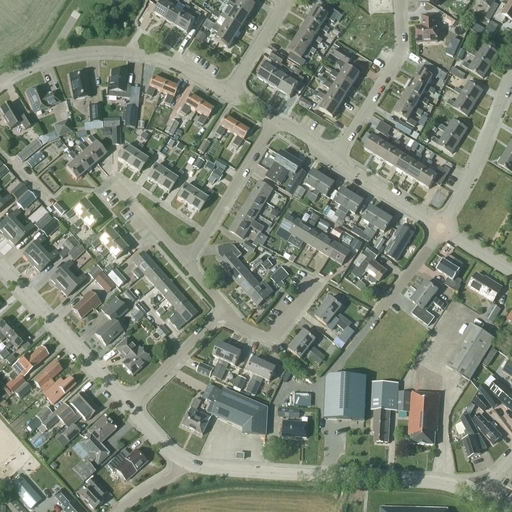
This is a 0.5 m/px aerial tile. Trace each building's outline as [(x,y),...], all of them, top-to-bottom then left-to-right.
[(173,8),(175,9),(179,2),(178,1),(178,0),(174,0),(171,6),(162,1),(154,14),(165,21),(173,8)] [(239,0),(240,0),(236,7),(235,9),(248,17),(255,6),(248,2),(248,0),(239,0)] [(490,8),(484,19),(489,22),(498,6),(493,3),(495,0),(477,0),(477,1),(490,8)] [(511,1),(510,0),(504,12),(499,9),(492,19),(502,25),(506,18),(511,21),(511,1)] [(235,9),(236,7),(229,3),(227,7),(233,11),(229,18),(228,20),(241,28),(248,17),(235,9)] [(176,28),(184,14),(186,15),(190,9),(188,8),(186,6),(182,13),(175,9),(173,8),(165,21),(173,26),(176,28)] [(315,8),(308,19),(321,27),(322,26),(326,19),(333,23),(339,14),(326,6),(322,12),(315,8)] [(220,18),(221,16),(214,11),(211,16),(218,20),(220,18)] [(184,14),(176,28),(187,35),(195,22),(196,23),(200,15),(197,13),(192,20),(186,15),(184,14)] [(227,22),(222,29),(222,30),(235,38),(241,28),(228,20),(229,18),(222,14),(220,18),(227,22)] [(437,43),(436,27),(435,16),(421,16),(422,27),(416,28),(416,44),(437,43)] [(452,27),(455,22),(446,17),(443,22),(452,27)] [(308,19),(301,30),(315,38),(316,37),(320,30),(327,34),(329,30),(322,26),(321,27),(308,19)] [(218,35),(215,41),(228,49),(235,38),(222,30),(222,29),(216,24),(215,26),(207,21),(202,28),(208,31),(209,29),(218,35)] [(494,33),(488,29),(484,35),(490,38),(494,33)] [(323,41),(316,37),(315,38),(301,30),(295,41),(308,49),(309,47),(313,40),(320,45),(323,41)] [(200,32),(195,40),(200,43),(205,36),(200,32)] [(309,47),(308,49),(295,41),(288,52),(291,54),(288,59),(302,68),(305,62),(301,60),(307,51),(314,56),(316,52),(309,47)] [(469,54),(475,58),(490,67),(498,54),(483,45),(478,54),(472,50),(469,54)] [(344,70),(340,76),(339,78),(352,86),(359,75),(346,67),(352,59),(338,50),(339,49),(334,46),(329,54),(339,61),(336,65),(344,70)] [(456,59),(461,61),(465,52),(460,50),(456,59)] [(273,52),(269,58),(281,65),(284,60),(273,52)] [(490,67),(475,58),(470,66),(464,63),(462,67),(482,79),(490,67)] [(278,64),(274,71),(265,65),(257,78),(268,85),(276,72),(278,73),(282,66),(278,64)] [(428,73),(438,79),(442,73),(431,67),(428,73)] [(449,74),(454,77),(458,72),(452,68),(449,74)] [(268,85),(279,92),(287,79),(289,80),(293,73),(290,71),(289,70),(285,77),(278,73),(276,72),(268,85)] [(419,70),(413,81),(426,89),(425,91),(433,96),(436,91),(428,87),(433,78),(419,70)] [(338,80),(334,87),(333,88),(346,97),(352,86),(339,78),(340,76),(332,71),(330,75),(338,80)] [(106,97),(129,100),(130,88),(124,88),(126,73),(111,72),(110,79),(108,79),(106,97)] [(90,99),(85,73),(69,76),(73,102),(90,99)] [(287,79),(279,92),(290,99),(293,94),(298,97),(300,93),(295,90),(298,86),(299,87),(304,80),(300,77),(295,84),(289,80),(287,79)] [(154,90),(161,93),(165,83),(152,78),(148,88),(145,96),(151,98),(154,90)] [(413,81),(406,92),(420,100),(419,102),(427,107),(429,102),(421,97),(425,91),(426,89),(413,81)] [(331,91),(327,97),(326,99),(339,107),(346,97),(333,88),(334,87),(326,82),(323,86),(331,91)] [(165,83),(161,93),(167,96),(163,104),(169,106),(173,98),(178,88),(165,83)] [(454,92),(460,96),(475,105),(482,92),(468,83),(463,92),(453,86),(451,90),(454,92)] [(26,94),(34,115),(48,109),(48,108),(60,103),(55,92),(44,97),(40,88),(33,91),(31,89),(27,91),(27,93),(26,94)] [(313,92),(308,89),(304,96),(309,99),(313,92)] [(406,92),(400,103),(413,111),(412,113),(420,117),(423,113),(415,108),(419,102),(420,100),(406,92)] [(326,99),(327,97),(319,93),(318,94),(316,97),(324,102),(319,110),(332,118),(339,107),(326,99)] [(190,109),(195,112),(201,103),(189,96),(184,105),(180,113),(185,116),(190,109)] [(475,105),(460,96),(455,104),(449,100),(446,104),(467,117),(475,105)] [(297,104),(308,110),(311,105),(300,99),(297,104)] [(195,112),(196,112),(201,116),(196,124),(202,127),(207,119),(207,120),(213,110),(201,103),(195,112)] [(413,111),(400,103),(394,114),(406,122),(406,123),(414,128),(417,124),(409,119),(412,113),(413,111)] [(20,124),(25,131),(33,126),(27,116),(21,119),(16,111),(14,112),(10,104),(0,109),(0,110),(4,118),(2,119),(9,131),(20,124)] [(101,123),(100,107),(88,107),(90,124),(101,123)] [(126,128),(135,129),(137,108),(128,108),(126,128)] [(225,131),(231,134),(237,125),(225,118),(219,127),(215,135),(220,138),(225,131)] [(103,120),(103,128),(111,128),(111,120),(103,120)] [(53,127),(58,139),(71,133),(67,121),(53,127)] [(164,133),(172,137),(178,126),(170,121),(164,133)] [(395,127),(410,137),(413,130),(398,121),(395,127)] [(438,130),(445,134),(459,143),(467,130),(452,121),(447,130),(441,126),(438,130)] [(372,137),(364,150),(375,157),(383,144),(385,145),(389,137),(386,135),(390,129),(381,123),(377,129),(385,135),(380,142),(372,137)] [(231,134),(232,135),(237,138),(232,146),(237,149),(242,141),(243,141),(248,132),(237,125),(231,134)] [(110,138),(109,130),(101,131),(101,139),(110,138)] [(111,130),(111,147),(120,147),(119,130),(111,130)] [(459,143),(445,134),(439,142),(433,138),(431,142),(451,155),(459,143)] [(87,151),(85,152),(95,164),(105,156),(96,145),(97,144),(90,136),(87,139),(93,146),(87,151)] [(36,142),(41,148),(42,147),(46,145),(46,144),(44,140),(42,137),(36,142)] [(186,149),(194,154),(201,143),(192,138),(186,149)] [(197,152),(203,156),(209,145),(203,141),(197,152)] [(375,157),(385,163),(394,150),(395,151),(400,144),(396,141),(391,149),(385,145),(383,144),(375,157)] [(86,172),(87,171),(95,164),(85,152),(87,151),(81,145),(77,148),(83,154),(77,159),(76,160),(86,172)] [(143,147),(141,146),(139,145),(134,152),(125,147),(117,160),(128,167),(136,154),(138,155),(143,147)] [(25,150),(31,157),(35,153),(29,146),(25,150)] [(385,163),(396,170),(404,157),(406,158),(411,150),(407,147),(402,155),(395,151),(394,150),(385,163)] [(138,155),(136,154),(128,167),(138,174),(147,161),(148,162),(153,154),(149,152),(144,159),(138,155)] [(274,186),(275,185),(291,159),(281,152),(273,165),(267,174),(268,174),(264,180),(274,186)] [(511,156),(505,152),(497,165),(511,174),(511,173),(511,156)] [(27,165),(31,170),(45,159),(39,153),(29,161),(30,162),(27,165)] [(76,181),(86,172),(76,160),(77,159),(71,153),(68,156),(74,163),(66,169),(76,181)] [(396,170),(407,177),(415,164),(417,165),(422,157),(420,156),(417,154),(412,162),(406,158),(404,157),(396,170)] [(192,168),(198,172),(203,163),(203,162),(204,161),(199,158),(198,160),(198,159),(192,168)] [(302,165),(291,159),(275,185),(279,187),(288,174),(294,178),(302,165)] [(227,166),(217,160),(213,165),(223,172),(227,166)] [(407,177),(417,183),(426,170),(427,171),(432,163),(431,162),(428,161),(423,169),(417,165),(415,164),(407,177)] [(208,162),(205,167),(211,171),(214,166),(208,162)] [(172,167),(171,166),(169,164),(164,172),(155,166),(147,179),(157,186),(166,173),(167,174),(172,167)] [(426,170),(417,183),(428,190),(433,183),(439,187),(450,171),(445,168),(444,167),(443,170),(439,167),(434,175),(427,171),(426,170)] [(207,182),(212,185),(215,181),(218,183),(222,177),(221,176),(223,173),(217,169),(215,172),(214,171),(207,182)] [(167,175),(167,174),(166,173),(157,186),(168,194),(177,181),(178,181),(183,174),(179,171),(174,179),(167,175)] [(305,185),(315,191),(323,178),(313,172),(305,185)] [(333,185),(323,179),(323,178),(315,191),(313,195),(309,202),(313,204),(319,194),(326,197),(333,185)] [(284,192),(291,196),(299,185),(291,180),(284,192)] [(259,183),(251,195),(265,203),(272,191),(259,183)] [(9,194),(16,201),(27,191),(20,184),(9,194)] [(202,187),(200,185),(198,184),(193,192),(185,186),(177,199),(187,206),(196,193),(197,194),(202,187)] [(292,196),(300,201),(306,192),(298,187),(292,196)] [(331,221),(336,224),(353,197),(342,190),(334,203),(340,207),(331,221)] [(197,194),(196,193),(187,206),(198,213),(207,200),(208,201),(213,194),(209,191),(204,199),(197,194)] [(15,204),(23,212),(36,200),(28,192),(15,204)] [(309,202),(313,195),(309,193),(303,202),(307,205),(309,202)] [(251,195),(244,207),(257,215),(265,203),(251,195)] [(0,201),(0,210),(4,206),(11,200),(8,196),(1,202),(0,201)] [(353,197),(336,224),(341,227),(344,223),(342,221),(349,212),(355,215),(363,203),(353,197)] [(93,211),(92,210),(84,201),(73,212),(72,211),(65,216),(68,220),(75,214),(80,220),(81,221),(93,211)] [(53,208),(61,217),(66,212),(58,203),(53,208)] [(250,228),(260,234),(261,234),(264,229),(253,222),(257,215),(244,207),(236,219),(250,228)] [(363,235),(367,237),(381,214),(371,208),(363,221),(369,225),(363,235)] [(0,226),(0,232),(5,238),(18,226),(13,221),(20,215),(17,211),(10,217),(0,226)] [(101,221),(93,211),(81,221),(80,220),(73,226),(76,229),(83,223),(90,231),(101,221)] [(381,214),(367,237),(371,240),(377,229),(384,233),(392,221),(381,214)] [(33,227),(39,232),(51,220),(46,215),(33,227)] [(280,228),(292,236),(301,222),(288,215),(280,228)] [(292,236),(305,243),(313,230),(312,230),(319,218),(314,215),(308,227),(301,222),(292,236)] [(242,240),(250,228),(236,219),(229,232),(242,240)] [(40,232),(47,239),(60,227),(53,220),(40,232)] [(317,229),(325,234),(330,227),(321,221),(317,229)] [(18,226),(5,238),(14,247),(27,235),(26,235),(33,228),(30,225),(23,231),(18,226)] [(387,254),(386,256),(396,262),(413,234),(403,228),(400,226),(394,237),(397,238),(394,243),(391,241),(384,253),(387,254)] [(69,232),(72,236),(77,232),(73,228),(69,232)] [(338,240),(343,233),(335,229),(331,236),(338,240)] [(305,243),(317,251),(325,237),(313,230),(305,243)] [(94,249),(101,244),(106,250),(107,251),(119,241),(110,231),(98,241),(93,235),(85,242),(89,247),(91,246),(94,249)] [(256,240),(260,243),(264,236),(261,234),(260,234),(256,240)] [(22,256),(31,265),(43,253),(38,247),(45,241),(42,237),(35,244),(22,256)] [(317,251),(329,258),(337,245),(325,237),(317,251)] [(58,256),(62,260),(77,246),(70,238),(62,246),(65,249),(58,256)] [(373,247),(378,251),(385,241),(380,238),(373,247)] [(355,240),(351,246),(359,250),(362,244),(355,240)] [(127,250),(119,241),(107,251),(106,250),(99,256),(102,259),(109,253),(116,261),(127,250)] [(242,248),(253,254),(256,248),(246,242),(242,248)] [(337,245),(329,258),(341,266),(350,252),(337,245)] [(67,256),(73,263),(84,253),(78,246),(67,256)] [(219,264),(228,275),(241,264),(237,260),(242,256),(233,246),(219,248),(220,255),(219,255),(223,260),(219,264)] [(366,272),(370,276),(368,279),(369,282),(371,285),(375,284),(377,281),(378,282),(386,272),(374,262),(379,255),(369,247),(362,256),(366,259),(358,269),(355,267),(351,273),(360,280),(366,272)] [(43,253),(31,265),(39,274),(52,262),(52,261),(58,255),(55,251),(48,258),(43,253)] [(137,281),(143,275),(154,266),(143,253),(132,263),(137,269),(133,273),(132,275),(137,281)] [(289,262),(291,257),(283,253),(280,257),(289,262)] [(463,265),(448,255),(444,262),(443,261),(436,272),(448,279),(444,285),(457,293),(461,287),(459,286),(461,282),(456,278),(460,272),(459,271),(463,265)] [(262,265),(259,260),(251,266),(255,271),(262,265)] [(49,280),(58,289),(71,277),(66,272),(73,266),(69,262),(62,268),(49,280)] [(260,267),(264,272),(270,266),(267,262),(260,267)] [(228,275),(238,286),(250,275),(241,264),(228,275)] [(143,275),(154,287),(165,278),(154,266),(143,275)] [(87,276),(93,282),(102,273),(97,267),(87,276)] [(108,276),(113,271),(109,267),(104,272),(108,276)] [(275,274),(282,281),(288,276),(281,269),(275,274)] [(107,277),(118,289),(126,282),(115,270),(107,277)] [(94,281),(106,295),(114,287),(102,274),(94,281)] [(238,286),(247,296),(259,286),(250,275),(238,286)] [(501,289),(489,281),(488,282),(476,275),(468,288),(492,303),(501,289)] [(71,277),(58,289),(66,298),(79,286),(86,279),(82,276),(76,282),(71,277)] [(154,287),(164,300),(175,290),(165,278),(154,287)] [(264,282),(259,286),(247,296),(257,307),(269,297),(273,293),(264,282)] [(426,283),(418,292),(433,304),(440,309),(444,305),(437,300),(437,301),(433,298),(437,292),(426,283)] [(164,300),(175,312),(186,302),(175,290),(164,300)] [(123,295),(131,304),(136,300),(128,291),(123,295)] [(83,300),(72,310),(81,320),(92,310),(93,311),(100,305),(89,292),(82,299),(83,300)] [(426,313),(433,304),(418,292),(411,302),(417,307),(411,315),(427,327),(433,319),(426,313)] [(329,299),(322,308),(348,328),(351,324),(337,313),(341,308),(329,299)] [(149,305),(144,300),(140,304),(144,309),(149,305)] [(105,347),(122,332),(114,323),(127,312),(118,302),(105,314),(111,320),(94,335),(105,347)] [(186,302),(175,312),(186,324),(197,314),(186,302)] [(134,307),(142,316),(147,313),(139,303),(134,307)] [(501,310),(492,305),(484,319),(492,324),(501,310)] [(335,325),(345,332),(348,328),(322,308),(315,318),(331,331),(335,325)] [(159,318),(165,313),(161,309),(156,313),(159,318)] [(137,323),(143,318),(137,312),(131,317),(137,323)] [(0,337),(13,326),(6,318),(0,323),(0,337)] [(387,335),(401,346),(413,331),(398,319),(392,327),(393,328),(387,335)] [(0,343),(1,343),(5,339),(9,343),(20,333),(13,326),(0,337),(0,343)] [(169,335),(161,326),(155,332),(163,340),(169,335)] [(445,367),(469,382),(494,341),(470,326),(445,367)] [(348,329),(340,339),(335,335),(330,341),(340,349),(353,334),(348,329)] [(303,332),(296,341),(322,362),(325,358),(311,347),(315,341),(303,332)] [(5,347),(6,349),(8,351),(12,346),(17,351),(27,341),(20,333),(9,343),(5,347)] [(401,346),(387,335),(382,342),(381,342),(375,349),(389,361),(401,346)] [(126,339),(115,350),(126,361),(121,365),(132,377),(150,361),(139,349),(137,351),(126,339)] [(322,362),(296,341),(288,351),(300,360),(305,355),(319,366),(322,362)] [(212,377),(216,379),(230,349),(219,344),(212,357),(219,360),(212,377)] [(47,356),(41,349),(31,358),(27,354),(16,364),(23,372),(19,376),(21,379),(47,356)] [(241,354),(230,349),(216,379),(220,381),(228,364),(235,367),(241,354)] [(4,351),(0,355),(0,357),(3,361),(8,356),(4,351)] [(491,361),(495,355),(489,352),(486,357),(491,361)] [(5,360),(10,365),(16,359),(12,355),(5,360)] [(246,392),(250,394),(264,364),(253,359),(247,373),(253,376),(246,392)] [(511,362),(509,360),(501,373),(511,379),(511,362)] [(44,392),(54,384),(51,381),(61,371),(55,364),(44,374),(45,374),(34,384),(39,390),(41,389),(44,392)] [(196,372),(209,378),(213,370),(200,364),(196,372)] [(264,364),(250,394),(255,396),(263,380),(269,383),(275,369),(264,364)] [(302,373),(314,383),(319,378),(307,367),(302,373)] [(21,379),(19,376),(6,388),(13,395),(25,384),(21,379)] [(366,378),(330,377),(326,381),(324,420),(364,422),(366,378)] [(233,388),(241,392),(246,381),(238,378),(233,388)] [(49,403),(51,405),(54,405),(75,386),(69,379),(63,384),(60,380),(45,393),(52,400),(49,403)] [(507,409),(508,409),(511,412),(511,411),(511,394),(508,391),(497,381),(489,390),(500,400),(499,401),(503,404),(502,405),(507,409)] [(397,413),(398,393),(398,385),(372,383),(371,411),(374,411),(373,432),(374,432),(374,443),(388,444),(390,412),(397,413)] [(14,395),(19,401),(31,390),(26,385),(14,395)] [(220,391),(208,386),(202,398),(211,403),(214,404),(220,391)] [(498,405),(483,386),(478,390),(493,409),(498,405)] [(212,416),(243,430),(243,435),(266,436),(267,409),(223,390),(212,416)] [(398,393),(397,413),(409,414),(408,436),(411,436),(410,445),(434,447),(435,435),(436,435),(437,429),(438,429),(440,396),(398,393)] [(47,431),(59,421),(64,426),(90,402),(82,394),(70,405),(74,411),(71,413),(63,405),(41,425),(47,431)] [(311,407),(311,395),(292,394),(292,406),(311,407)] [(473,403),(483,413),(489,407),(479,397),(473,403)] [(182,426),(202,436),(211,419),(196,411),(201,402),(195,400),(182,426)] [(90,402),(64,426),(68,430),(63,434),(70,442),(79,433),(72,426),(81,418),(85,423),(98,411),(96,409),(90,402)] [(27,426),(32,432),(51,414),(45,408),(27,426)] [(299,419),(299,412),(278,410),(278,417),(299,419)] [(480,432),(492,446),(501,438),(489,424),(479,415),(476,418),(471,422),(478,429),(477,429),(480,432)] [(459,421),(467,433),(464,434),(466,440),(462,441),(468,459),(480,455),(479,452),(486,449),(468,417),(460,421),(459,421)] [(72,471),(83,483),(95,472),(89,466),(93,462),(97,466),(109,456),(99,445),(115,430),(104,418),(88,432),(86,431),(80,437),(83,440),(78,445),(88,456),(72,471)] [(283,422),(282,437),(306,439),(307,424),(306,424),(306,420),(302,420),(301,424),(283,422)] [(107,467),(112,473),(115,470),(126,482),(146,464),(135,451),(129,457),(124,451),(107,467)] [(21,479),(10,488),(30,510),(41,501),(21,479)] [(106,493),(93,479),(83,489),(86,492),(80,497),(93,511),(103,502),(100,499),(106,493)] [(62,511),(81,511),(61,490),(53,497),(62,506),(63,505),(66,509),(63,511),(62,511)] [(4,504),(10,511),(24,511),(11,497),(4,504)]
